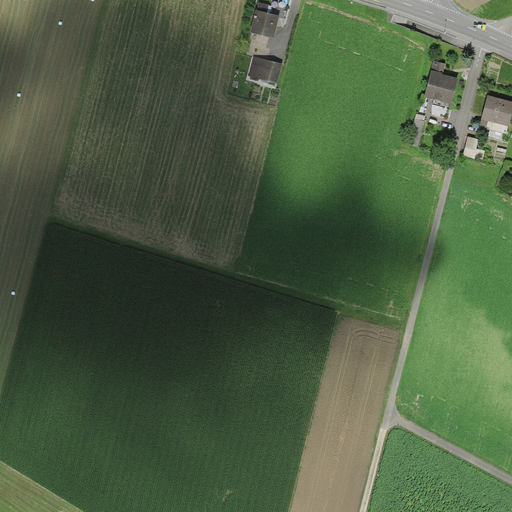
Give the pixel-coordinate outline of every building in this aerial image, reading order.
[(274,39),(280,17),(267,13),(269,5),(260,3),(258,12),(257,12),(251,33),(274,39)] [(254,58),(250,76),(277,83),(282,65),(254,58)] [(424,112),(446,118),(450,105),(452,105),(458,78),(443,74),(445,64),(434,62),(426,97),(428,98),(424,112)] [(511,102),(487,96),(480,126),(489,128),(488,131),(507,135),(511,116),(511,102)] [(417,114),(409,145),(419,147),(425,122),(424,122),(425,116),(417,114)] [(468,138),(463,155),(474,158),(479,141),(468,138)]
